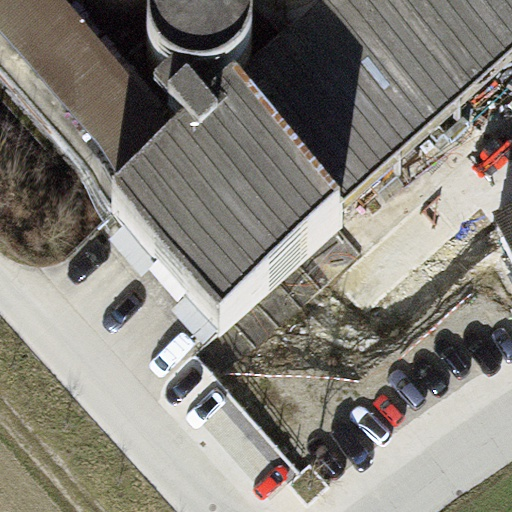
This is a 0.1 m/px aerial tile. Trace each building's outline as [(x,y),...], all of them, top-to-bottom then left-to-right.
[(406,118),(363,70),(275,148),(240,109),(206,139),(190,121),(171,138),(187,156),(180,162),(35,0),(0,0),(0,91),(116,222),(68,265),(172,382),(221,338),(223,340),(347,229),(317,197),(406,118)] [(206,139),(240,109),(233,102),(227,106),(219,109),(209,111),(199,111),(190,110),(181,107),(173,103),(166,97),(159,89),(155,80),(151,70),(151,62),(151,53),(152,44),(155,37),(158,30),(163,24),(167,21),(161,12),(156,17),(147,22),(141,24),(132,25),(123,25),(114,24),(107,22),(100,18),(94,15),(87,7),(82,0),(35,0),(180,162),(187,156),(171,138),(190,121),(206,139)] [(82,0),(87,7),(94,15),(100,18),(107,22),(114,24),(123,25),(132,25),(141,24),(147,22),(156,17),(161,12),(167,21),(163,24),(158,30),(155,37),(152,44),(151,53),(151,62),(151,70),(155,80),(159,89),(166,97),(173,103),(181,107),(190,110),(199,111),(209,111),(219,109),(227,106),(233,102),(236,101),(242,94),(248,88),(253,81),(255,72),(257,62),(256,52),(254,42),(265,30),(270,32),(277,34),(284,35),(293,35),(301,34),(309,32),(316,29),(323,23),(329,18),(333,11),(344,16),(351,3),(344,0),(238,0),(227,12),(224,10),(217,8),(210,7),(203,6),(198,6),(192,0),(82,0)] [(511,81),(511,0),(363,0),(240,109),(275,148),(363,70),(406,118),(317,197),(347,229),(511,81)] [(511,224),(503,229),(511,247),(511,224)]
